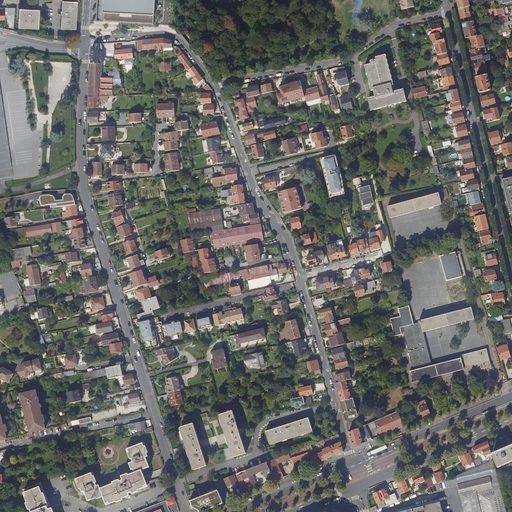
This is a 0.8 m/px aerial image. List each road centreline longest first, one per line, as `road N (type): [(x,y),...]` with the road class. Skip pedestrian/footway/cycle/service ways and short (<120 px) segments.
road 1 (residential): [(85,48),(84,191),(185,511)]
road 2 (residential): [(214,85),(256,197),(290,246),(352,462)]
road 3 (residential): [(448,11),(511,277)]
road 4 (residential): [(214,85),(342,60),(396,23),(448,11)]
road 5 (primary): [(350,490),(511,421)]
road 6 (primary): [(511,395),(352,462)]
road 7 (residential): [(85,39),(169,34),(214,85)]
road 8 (primary): [(352,462),(236,511)]
